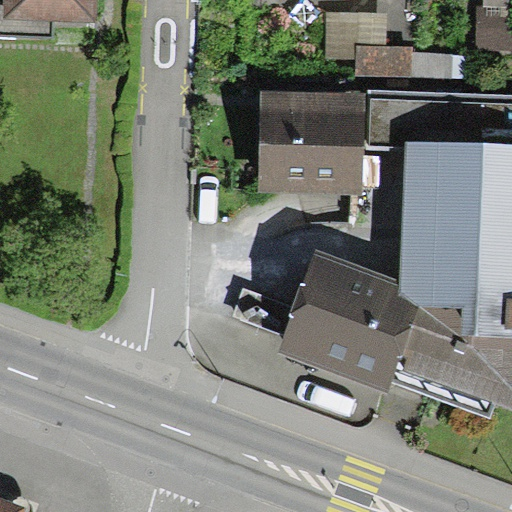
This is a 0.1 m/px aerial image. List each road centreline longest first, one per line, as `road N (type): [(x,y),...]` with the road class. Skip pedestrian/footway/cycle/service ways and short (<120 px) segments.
road 1 (residential): [(167,0),(148,349),(154,425)]
road 2 (primary): [(154,425),(409,511)]
road 3 (primary): [(0,367),(154,425)]
